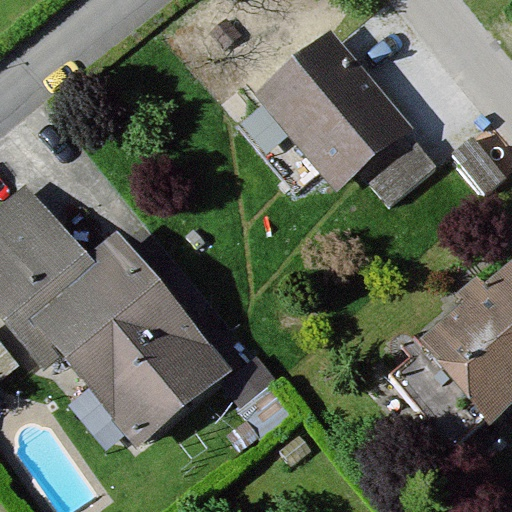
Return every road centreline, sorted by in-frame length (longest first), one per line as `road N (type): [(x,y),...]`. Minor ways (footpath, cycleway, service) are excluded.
road 1 (residential): [(127,0),(0,105)]
road 2 (residential): [(423,0),(511,108)]
